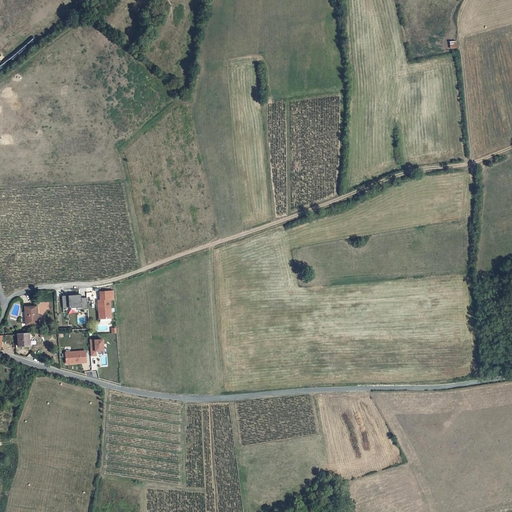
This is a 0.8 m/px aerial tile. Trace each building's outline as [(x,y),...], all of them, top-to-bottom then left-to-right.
[(100,319),(112,319),(110,300),(115,300),(114,291),(100,292),(101,300),(98,300),(99,310),(101,310),(101,312),(99,312),(100,319)] [(82,295),(63,296),(64,308),(67,308),(67,307),(70,307),(70,308),(78,307),(78,308),(78,310),(89,309),(88,298),(82,298),(82,295)] [(26,306),(27,325),(39,324),(39,306),(26,306)] [(29,347),(28,334),(18,335),(18,347),(29,347)] [(96,340),(91,340),(92,356),(97,355),(97,351),(105,351),(104,340),(96,341),(96,340)] [(67,364),(87,363),(87,351),(66,353),(67,364)]
